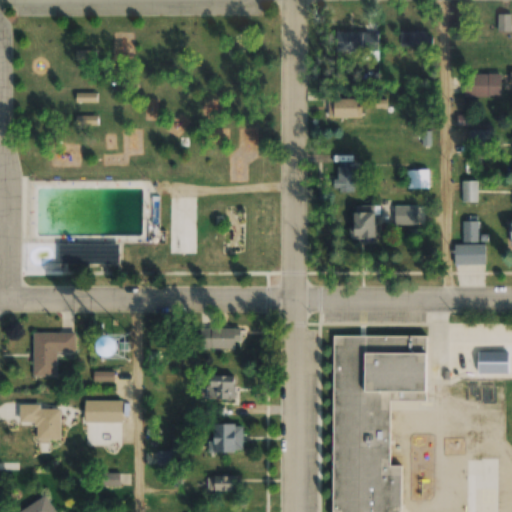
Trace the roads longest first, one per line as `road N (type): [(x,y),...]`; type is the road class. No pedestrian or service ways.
road 1 (residential): [(299,511),(290,0)]
road 2 (residential): [(511,301),(0,305)]
road 3 (residential): [(0,393),(7,2)]
road 4 (residential): [(290,0),(0,2)]
